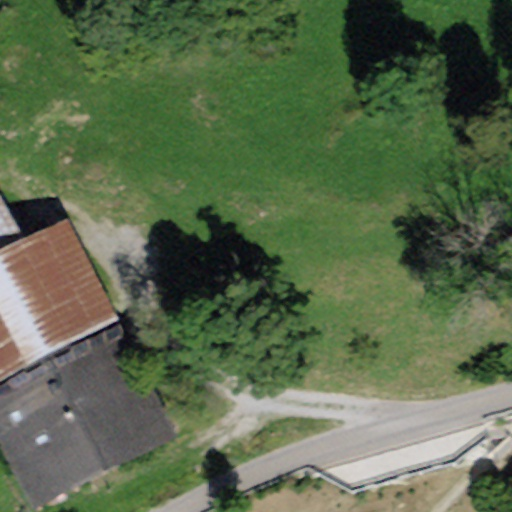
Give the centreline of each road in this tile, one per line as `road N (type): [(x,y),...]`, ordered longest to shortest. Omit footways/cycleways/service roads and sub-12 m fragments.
road 1 (unclassified): [(511,395),(282,458),(174,511)]
road 2 (track): [(173,352),(256,398),(418,421)]
